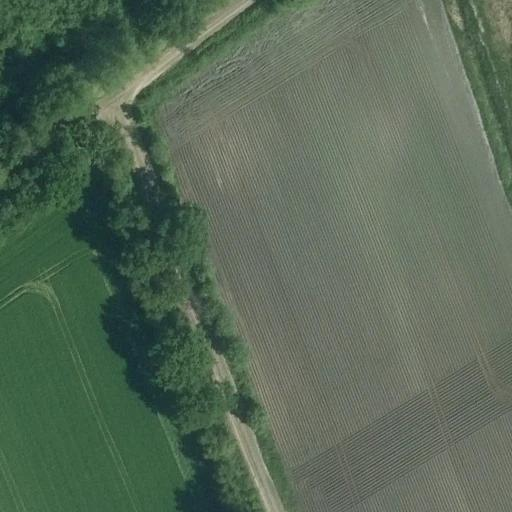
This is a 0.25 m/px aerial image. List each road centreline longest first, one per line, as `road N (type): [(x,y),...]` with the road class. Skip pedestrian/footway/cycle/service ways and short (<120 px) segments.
road 1 (track): [(114,98),(276,511)]
road 2 (track): [(250,0),(114,98)]
